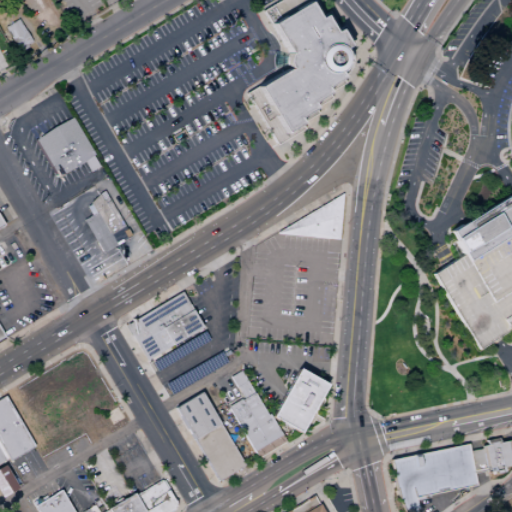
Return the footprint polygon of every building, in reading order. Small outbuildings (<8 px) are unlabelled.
[(305,0),(315,17),(320,14),(331,31),(336,28),(346,45),(348,47),(348,49),(349,50),(349,52),(350,55),(350,57),(350,59),(350,61),(350,63),(349,65),(349,66),(348,68),(347,70),(346,72),(344,74),(343,76),(340,77),(323,87),(326,93),(309,103),(312,108),(295,118),(298,123),(282,134),(254,87),(282,69),(284,69),(282,66),(281,65),(281,63),(280,61),(280,59),(281,57),(281,55),(281,54),(282,52),(284,52),(283,50),(267,24),(305,0)] [(3,27),(16,19),(30,41),(16,50),(3,27)] [(32,140),(69,118),(98,167),(88,173),(81,160),(53,177),(32,140)] [(81,220),(93,213),(87,203),(92,198),(98,192),(102,190),(129,236),(118,243),(101,253),(81,220)] [(451,238),(446,231),(461,222),(510,192),(511,190),(511,201),(509,203),(493,213),(473,225),(451,238)] [(341,192),(275,232),(275,234),(307,237),(327,239),(337,240),(341,192)] [(460,253),(502,228),(497,219),(493,213),(509,203),(511,201),(511,232),(465,261),(461,255),(460,253)] [(502,228),(497,219),(493,213),(473,225),(451,238),(452,241),(460,253),(502,228)] [(272,234),(274,264),(247,262),(249,248),(271,235),(272,234)] [(298,237),(305,238),(304,250),(297,250),(298,237)] [(307,237),(306,252),(315,253),(315,250),(326,251),(327,239),(307,237)] [(299,252),(311,253),(310,265),(297,264),(299,252)] [(335,254),(319,253),(318,268),(334,270),(335,254)] [(179,291),(190,309),(201,327),(170,346),(144,361),(123,325),(179,291)] [(174,358),(208,343),(204,334),(149,360),(154,371),(168,364),(164,356),(172,353),(174,358)] [(162,384),(169,396),(225,363),(218,352),(162,384)] [(267,417),(294,369),(324,385),(297,433),(267,417)] [(241,398),(228,377),(238,371),(251,392),(241,398)] [(171,407),(199,391),(244,466),(216,483),(171,407)] [(252,391),(267,417),(283,442),(256,459),(225,407),(241,398),(251,392),(252,391)] [(0,415),(22,454),(34,447),(4,395),(0,397),(0,415)] [(0,415),(0,448),(6,459),(8,462),(22,454),(0,415)] [(478,446),(484,445),(483,440),(497,437),(498,442),(507,440),(511,466),(502,468),(503,472),(490,475),(490,472),(485,473),(484,471),(479,448),(478,446)] [(387,461),(393,490),(394,490),(395,495),(398,503),(401,511),(420,511),(419,509),(417,506),(413,498),(423,496),(436,494),(449,491),(475,486),(472,474),(467,451),(466,445),(453,447),(440,450),(434,451),(428,452),(421,454),(415,455),(408,457),(401,458),(394,459),(387,461)] [(467,451),(473,450),(479,448),(484,471),(478,473),(472,474),(467,451)] [(0,497),(16,488),(2,465),(0,466),(0,497)] [(135,493),(160,478),(167,491),(158,496),(142,505),(135,493)] [(38,511),(35,506),(60,490),(73,511),(38,511)] [(170,511),(167,511),(158,496),(167,491),(175,504),(174,510),(170,511)] [(112,511),(110,508),(135,493),(142,505),(146,511),(112,511)] [(283,511),(313,495),(323,511),(283,511)] [(146,511),(142,505),(158,496),(167,511),(146,511)]
